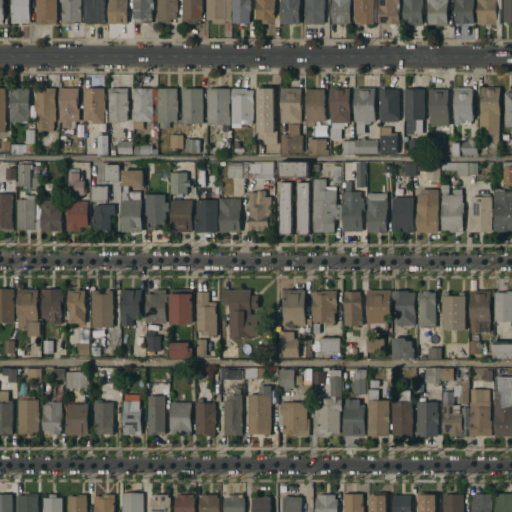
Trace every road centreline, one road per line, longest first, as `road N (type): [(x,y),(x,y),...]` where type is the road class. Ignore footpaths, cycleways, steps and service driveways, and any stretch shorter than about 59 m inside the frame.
road 1 (residential): [(511,262),(0,259)]
road 2 (tertiary): [(511,56),(0,54)]
road 3 (residential): [(511,464),(0,463)]
